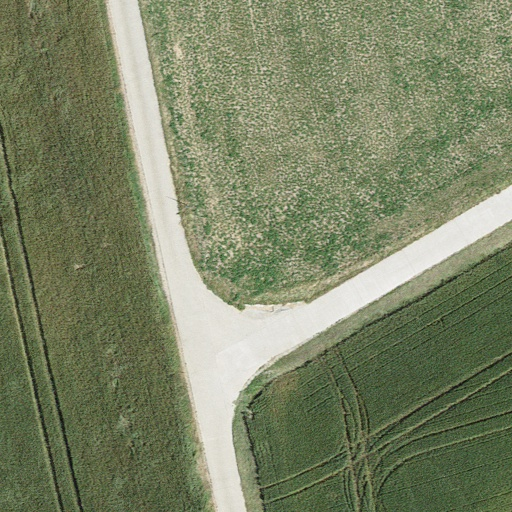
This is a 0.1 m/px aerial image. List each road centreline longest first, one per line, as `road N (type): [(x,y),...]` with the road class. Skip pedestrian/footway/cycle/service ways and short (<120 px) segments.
road 1 (track): [(239,511),(129,0)]
road 2 (track): [(212,386),(511,211)]
